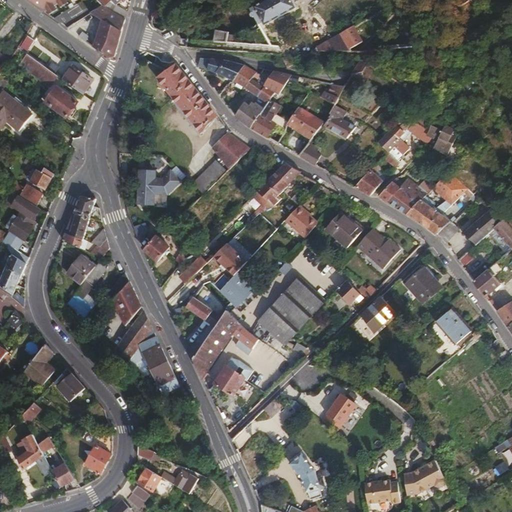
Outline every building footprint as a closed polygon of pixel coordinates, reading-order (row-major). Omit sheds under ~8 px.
[(31,0),(48,12),(67,0),(31,0)] [(105,3),(101,0),(94,0),(88,4),(92,12),(105,3)] [(101,0),(105,3),(108,5),(128,18),(130,11),(119,3),(122,0),(101,0)] [(260,0),(250,7),(262,24),(290,5),(287,0),(260,0)] [(105,3),(92,12),(105,19),(101,29),(99,36),(95,47),(111,58),(117,56),(120,46),(122,39),(128,18),(108,5),(105,3)] [(312,50),(344,48),(361,38),(353,24),(312,50)] [(213,40),(227,41),(227,31),(214,30),(213,40)] [(84,31),(80,36),(88,41),(91,36),(84,31)] [(30,36),(22,48),(29,52),(36,40),(30,36)] [(59,77),(28,55),(21,66),(52,88),(59,77)] [(378,64),(369,57),(361,58),(351,74),(364,83),(378,64)] [(234,80),(246,66),(228,60),(201,58),(199,66),(234,80)] [(159,80),(174,98),(192,84),(177,66),(169,71),(159,80)] [(258,73),(246,66),(234,80),(231,83),(235,85),(237,81),(247,87),(258,73)] [(64,81),(84,95),(94,81),(74,67),(64,81)] [(288,80),(291,75),(276,71),(266,86),(276,92),(279,94),(288,80)] [(260,74),(258,73),(247,87),(260,95),(265,88),(254,82),(257,78),(260,74)] [(333,103),(344,86),(331,83),(325,93),(323,92),(320,97),(333,104),(333,103)] [(202,131),(217,115),(192,84),(174,98),(202,131)] [(265,88),(260,95),(270,101),(272,99),(276,92),(266,86),(265,88)] [(52,97),(48,104),(69,118),(80,103),(59,88),(52,97)] [(0,134),(9,123),(21,133),(34,116),(5,94),(0,99),(0,134)] [(47,94),(40,104),(45,108),(48,104),(52,97),(47,94)] [(270,101),(260,95),(253,105),(247,102),(238,116),(254,126),(270,101)] [(272,99),(270,101),(254,126),(272,138),(280,125),(284,118),(278,114),(283,105),(272,99)] [(344,108),(333,103),(333,104),(325,124),(324,126),(348,138),(355,124),(340,116),(344,108)] [(300,108),(291,123),(315,139),(315,138),(323,123),(301,108),(300,108)] [(291,123),(284,118),(280,125),(290,132),(291,123)] [(400,136),(392,129),(380,142),(388,151),(395,144),(405,154),(411,147),(404,140),(413,132),(428,143),(433,137),(429,134),(431,129),(416,119),(400,136)] [(459,137),(442,128),(434,124),(431,129),(429,134),(433,137),(439,141),(436,147),(450,154),(459,137)] [(221,158),(239,141),(229,133),(214,148),(221,158)] [(229,169),(250,149),(239,141),(221,158),(229,169)] [(302,156),(317,165),(323,155),(318,151),(321,148),(312,143),(302,156)] [(395,144),(388,151),(399,161),(405,154),(395,144)] [(405,159),(410,163),(418,154),(414,149),(405,159)] [(29,156),(21,150),(18,155),(26,161),(29,156)] [(399,161),(388,151),(383,156),(396,168),(401,163),(399,161)] [(47,191),(57,175),(29,156),(26,161),(20,171),(33,181),(32,182),(47,191)] [(281,192),(302,171),(303,170),(288,161),(285,164),(269,180),(281,192)] [(201,193),(224,171),(215,162),(192,185),(201,193)] [(373,167),(355,186),(371,195),(375,191),(385,181),(375,170),(373,167)] [(153,179),(153,172),(138,172),(139,205),(154,204),(153,193),(166,193),(182,181),(173,171),(160,179),(153,179)] [(443,195),(459,178),(451,171),(434,187),(443,195)] [(404,183),(397,177),(381,196),(390,202),(401,188),(420,203),(423,199),(429,193),(409,178),(404,183)] [(453,203),(470,188),(459,178),(443,195),(449,200),(453,203)] [(285,196),(281,192),(269,180),(260,188),(277,205),(282,199),(285,196)] [(14,193),(37,206),(44,195),(28,185),(26,189),(19,185),(14,193)] [(401,188),(390,202),(408,215),(420,203),(401,188)] [(82,196),(76,212),(91,217),(94,206),(96,199),(82,196)] [(408,215),(420,222),(423,217),(433,207),(423,199),(420,203),(408,215)] [(308,238),(320,223),(308,211),(309,210),(302,202),(294,210),(287,218),(308,238)] [(91,217),(103,221),(100,208),(94,206),(91,217)] [(438,233),(451,219),(442,213),(445,209),(441,206),(439,207),(436,209),(433,207),(423,217),(420,222),(438,233)] [(495,227),(505,218),(492,208),(464,233),(476,244),(495,227)] [(76,212),(68,233),(85,239),(91,217),(76,212)] [(365,232),(358,226),(344,212),(330,227),(350,247),(365,232)] [(243,229),(258,246),(276,230),(261,213),(243,229)] [(20,217),(11,230),(26,240),(35,226),(31,224),(34,220),(26,214),(23,219),(20,217)] [(495,227),(511,246),(511,225),(505,218),(495,227)] [(460,228),(453,220),(452,219),(451,219),(438,233),(447,241),(460,228)] [(361,223),(358,226),(365,232),(368,229),(361,223)] [(102,247),(108,239),(105,228),(93,243),(98,245),(102,247)] [(388,242),(373,230),(359,247),(386,269),(402,250),(390,240),(388,242)] [(68,233),(65,240),(82,248),(85,239),(68,233)] [(159,233),(147,248),(160,261),(172,246),(159,233)] [(104,259),(111,250),(111,249),(108,239),(102,247),(98,245),(92,253),(104,259)] [(232,273),(246,258),(225,239),(212,254),(232,273)] [(8,248),(21,255),(23,251),(12,243),(8,248)] [(511,253),(507,257),(510,260),(494,273),(490,269),(476,281),(488,297),(502,283),(506,289),(510,295),(511,299),(511,253)] [(185,283),(207,262),(200,254),(178,275),(185,283)] [(69,274),(83,285),(97,267),(83,256),(69,274)] [(11,267),(22,277),(28,264),(18,259),(11,267)] [(293,266),(288,260),(280,267),(286,272),(293,266)] [(77,294),(84,299),(108,268),(101,262),(97,267),(83,285),(77,294)] [(18,286),(22,277),(11,267),(5,275),(18,286)] [(443,287),(427,267),(408,284),(424,303),(443,287)] [(0,287),(8,294),(12,297),(18,286),(5,275),(0,271),(0,287)] [(251,285),(238,272),(220,291),(233,303),(251,285)] [(113,301),(130,281),(126,273),(122,278),(107,296),(113,301)] [(286,345),(329,301),(301,276),(260,320),(286,345)] [(125,327),(142,306),(130,281),(113,301),(111,304),(125,327)] [(351,282),(341,291),(354,304),(364,295),(351,282)] [(371,297),(374,294),(363,286),(361,289),(371,297)] [(77,294),(68,304),(85,317),(94,307),(84,299),(77,294)] [(382,296),(362,316),(375,333),(398,314),(382,296)] [(223,317),(194,297),(187,307),(209,321),(216,326),(223,317)] [(130,331),(145,312),(142,306),(125,327),(130,331)] [(507,306),(498,313),(502,317),(509,310),(507,306)] [(27,321),(25,318),(16,310),(9,322),(19,329),(27,321)] [(251,334),(228,310),(223,317),(216,326),(204,345),(195,358),(204,377),(233,334),(241,340),(237,346),(245,352),(250,355),(253,350),(260,340),(251,334)] [(472,332),(454,310),(440,323),(458,344),(472,332)] [(509,328),(511,325),(511,311),(503,320),(509,328)] [(141,344),(157,336),(145,312),(130,331),(114,352),(128,362),(141,344)] [(216,326),(209,321),(197,339),(204,345),(216,326)] [(48,344),(40,336),(25,355),(27,357),(20,365),(27,370),(33,363),(38,357),(48,344)] [(158,396),(180,385),(157,336),(141,344),(153,371),(141,377),(158,396)] [(197,339),(191,348),(195,358),(204,345),(197,339)] [(273,349),(260,340),(253,350),(266,359),(273,349)] [(309,356),(310,348),(298,342),(294,349),(309,356)] [(54,351),(48,344),(38,357),(44,362),(45,361),(54,351)] [(0,365),(9,352),(0,345),(0,365)] [(233,370),(242,358),(236,353),(215,383),(235,396),(247,379),(233,370)] [(46,374),(52,367),(45,361),(44,362),(38,357),(33,363),(46,374)] [(33,363),(27,370),(43,384),(55,370),(52,367),(46,374),(33,363)] [(75,380),(70,375),(56,387),(67,400),(84,385),(77,377),(75,380)] [(320,420),(338,431),(357,402),(340,390),(320,420)] [(278,396),(265,408),(273,416),(285,404),(278,396)] [(39,399),(23,417),(28,425),(46,406),(39,399)] [(114,454),(115,433),(97,432),(98,446),(114,454)] [(39,445),(34,436),(24,442),(29,452),(19,458),(25,468),(45,456),(39,445)] [(51,437),(41,441),(44,450),(55,447),(51,437)] [(139,450),(138,455),(150,461),(152,460),(159,463),(161,458),(154,454),(155,452),(140,445),(139,450)] [(103,473),(114,454),(98,446),(87,465),(103,473)] [(312,494),(314,500),(326,496),(323,489),(328,487),(325,478),(321,479),(318,470),(304,454),(302,456),(300,454),(293,460),(295,463),(292,465),(306,479),(310,494),(312,494)] [(405,483),(407,496),(419,494),(423,492),(433,488),(438,490),(442,489),(443,488),(444,486),(444,484),(444,482),(445,481),(435,462),(424,468),(425,470),(421,472),(420,469),(418,471),(414,473),(409,474),(404,474),(405,483)] [(54,471),(63,487),(77,477),(67,463),(54,471)] [(164,478),(149,469),(140,482),(155,491),(164,478)] [(167,479),(170,481),(192,494),(201,478),(194,474),(193,475),(184,470),(178,479),(166,472),(164,478),(167,479)] [(390,480),(365,483),(368,504),(392,500),(393,503),(400,502),(397,481),(390,483),(390,480)] [(151,494),(139,485),(134,492),(146,501),(151,494)] [(135,511),(124,499),(110,511),(135,511)]
